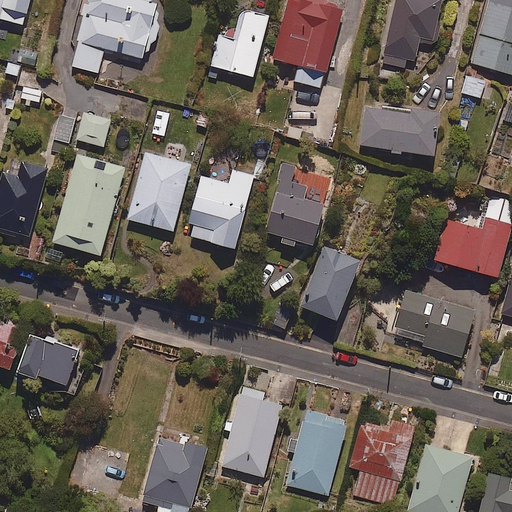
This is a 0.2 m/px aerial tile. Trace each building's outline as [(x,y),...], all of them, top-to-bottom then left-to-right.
[(28,0),(0,0),(0,18),(22,25),(28,0)] [(155,0),(85,0),(70,65),(96,71),(101,49),(141,58),(145,40),(154,42),(157,27),(150,25),(156,0),(155,0)] [(298,65),(294,82),(322,89),(343,5),(321,0),(287,0),(272,59),(298,65)] [(436,44),(443,0),(393,0),(382,64),(405,68),(406,59),(415,60),(418,41),(436,44)] [(511,0),(488,0),(471,63),(511,74),(511,0)] [(268,16),(245,10),(237,39),(218,33),(209,65),(251,77),(268,16)] [(461,92),(468,94),(466,103),(475,106),(478,97),(480,97),(484,81),(466,76),(461,92)] [(408,112),(365,106),(360,145),(433,154),(438,112),(409,108),(408,112)] [(110,119),(83,113),(77,140),(104,146),(110,119)] [(74,118),(59,114),(51,148),(67,152),(74,118)] [(191,165),(146,151),(126,217),(170,231),(191,165)] [(124,168),(77,154),(52,242),(99,255),(124,168)] [(0,231),(29,240),(51,167),(21,158),(16,172),(4,168),(0,180),(0,231)] [(295,166),(284,162),(263,230),(310,245),(322,205),(302,199),(306,186),(291,182),(295,166)] [(201,176),(188,222),(194,224),(191,236),(233,248),(253,175),(232,170),(229,183),(201,176)] [(511,224),(511,201),(492,195),(481,229),(445,218),(432,258),(495,278),(511,224)] [(359,260),(324,246),(300,306),(336,320),(359,260)] [(511,271),(501,313),(511,316),(511,271)] [(474,312),(405,288),(390,332),(459,356),(474,312)] [(292,307),(276,303),(270,324),(286,328),(292,307)] [(22,329),(0,321),(0,366),(8,369),(22,329)] [(26,334),(15,373),(34,378),(35,375),(69,384),(78,349),(26,334)] [(264,392),(242,386),(221,465),(263,476),(282,405),(262,400),(264,392)] [(288,450),(294,452),(286,485),(327,496),(347,421),(305,410),(297,440),(291,439),(288,450)] [(389,427),(363,420),(351,465),(361,467),(353,495),(392,505),(414,426),(391,420),(389,427)] [(188,511),(206,450),(158,437),(142,496),(159,500),(155,511),(188,511)] [(457,511),(472,457),(424,445),(407,511),(411,511),(457,511)] [(511,511),(511,483),(509,483),(510,478),(488,473),(478,511),(511,511)]
